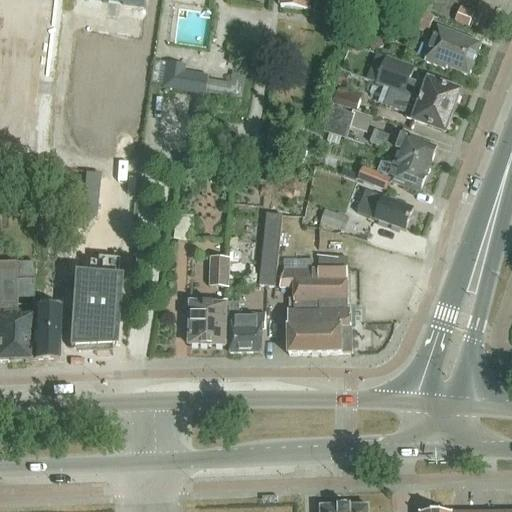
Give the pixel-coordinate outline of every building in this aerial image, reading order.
[(282,0),(281,9),(309,13),(310,0),(282,0)] [(470,27),(484,33),(492,10),(478,4),(474,14),(461,9),(455,24),(469,29),(470,27)] [(402,26),(428,36),(434,19),(408,9),(402,26)] [(425,64),(447,72),(448,70),(469,78),(481,47),(438,30),(425,64)] [(368,43),(373,54),(385,48),(379,37),(368,43)] [(348,53),(357,56),(360,49),(351,45),(348,53)] [(377,86),(391,91),(453,114),(460,97),(458,93),(429,82),(427,89),(410,83),(415,69),(387,59),(377,86)] [(345,88),(350,76),(341,73),(336,84),(345,88)] [(333,105),(357,113),(362,96),(339,88),(333,105)] [(453,114),(391,91),(384,108),(403,115),(404,112),(416,117),(414,123),(443,134),(447,132),(453,114)] [(332,110),(324,134),(347,141),(351,130),(355,117),(332,110)] [(266,151),(276,152),(280,125),(271,123),(266,151)] [(387,148),(399,153),(431,166),(436,153),(435,150),(401,137),(399,141),(379,133),(375,144),(382,147),(381,149),(386,151),(387,148)] [(431,166),(399,153),(394,168),(382,164),(378,175),(363,170),(358,181),(388,192),(391,184),(418,194),(422,192),(431,166)] [(200,167),(199,177),(228,181),(229,171),(200,167)] [(260,173),(259,183),(281,186),(282,176),(260,173)] [(100,187),(101,177),(85,176),(84,186),(100,187)] [(99,197),(100,187),(84,186),(83,196),(99,197)] [(366,194),(358,217),(406,233),(414,209),(384,198),(383,200),(366,194)] [(98,208),(99,197),(83,196),(82,206),(98,208)] [(97,217),(98,208),(82,206),(81,216),(97,217)] [(349,220),(326,211),(321,223),(344,232),(349,220)] [(173,241),(190,243),(193,217),(175,215),(173,241)] [(267,288),(275,217),(268,216),(260,288),(267,288)] [(275,217),(267,288),(274,289),(282,218),(275,217)] [(231,241),(230,249),(238,249),(238,241),(231,241)] [(319,257),(319,271),(312,271),(284,271),(280,290),(294,290),(294,314),(289,314),(290,357),(353,356),(352,310),(349,310),(348,259),(319,257)] [(211,259),(210,288),(230,289),(231,260),(211,259)] [(74,276),(73,288),(70,346),(115,347),(120,279),(116,279),(117,263),(99,262),(98,266),(90,265),(90,276),(74,276)] [(0,362),(31,362),(59,362),(60,345),(57,345),(57,339),(60,339),(62,339),(62,307),(33,308),(35,265),(0,266),(0,362)] [(240,290),(249,291),(249,282),(241,282),(240,290)] [(226,348),(227,306),(190,305),(189,347),(226,348)] [(265,317),(240,316),(240,305),(228,305),(228,318),(232,318),(231,355),(261,355),(262,331),(265,331),(265,317)]
